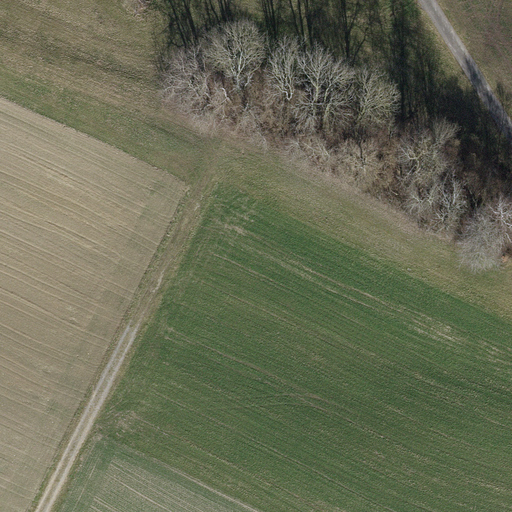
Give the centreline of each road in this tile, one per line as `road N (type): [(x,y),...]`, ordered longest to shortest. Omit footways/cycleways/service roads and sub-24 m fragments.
road 1 (track): [(44,511),(211,174)]
road 2 (track): [(428,0),(511,133)]
